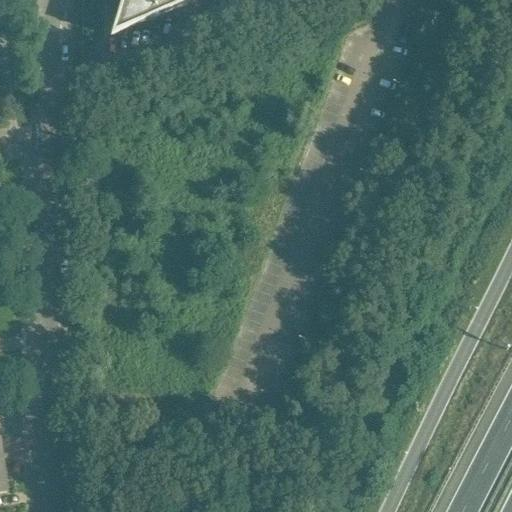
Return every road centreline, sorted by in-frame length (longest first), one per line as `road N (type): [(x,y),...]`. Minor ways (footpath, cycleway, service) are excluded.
road 1 (residential): [(55,0),(51,396)]
road 2 (motorway): [(511,257),(387,511)]
road 3 (motorway): [(511,398),(452,511)]
